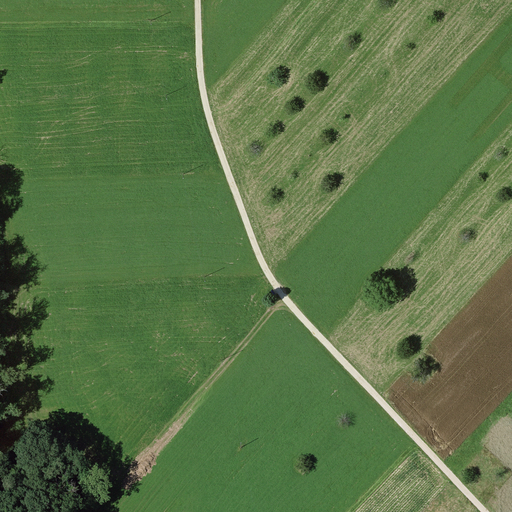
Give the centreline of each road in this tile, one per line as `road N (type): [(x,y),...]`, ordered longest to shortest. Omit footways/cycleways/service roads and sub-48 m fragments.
road 1 (track): [(197,0),(200,88),(265,271),(295,313),(484,511)]
road 2 (track): [(198,20),(0,23)]
